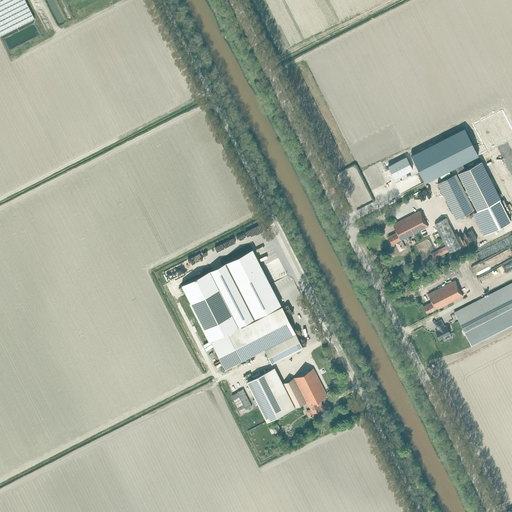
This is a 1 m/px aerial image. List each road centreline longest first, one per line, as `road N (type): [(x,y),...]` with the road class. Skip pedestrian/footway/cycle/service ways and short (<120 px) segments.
road 1 (unclassified): [(490,511),(231,0)]
road 2 (unclassified): [(421,511),(162,0)]
